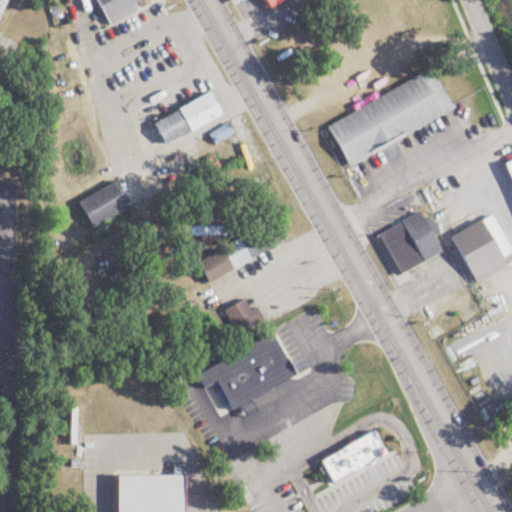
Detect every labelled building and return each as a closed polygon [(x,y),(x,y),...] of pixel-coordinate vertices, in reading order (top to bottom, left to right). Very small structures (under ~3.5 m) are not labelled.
[(98,0),(108,19),(146,0),(98,0)] [(262,0),(268,9),(281,0),(262,0)] [(346,166),(452,110),(430,69),(324,125),(346,166)] [(221,117),(211,93),(149,121),(160,145),(221,117)] [(87,228),(129,208),(116,180),(74,200),(87,228)] [(370,238),(392,280),(441,254),(419,212),(370,238)] [(505,267),(500,257),(508,253),(490,215),(449,236),(472,284),(505,267)] [(206,279),(249,264),(240,241),(198,257),(206,279)] [(256,308),(245,310),(244,303),(223,307),(228,333),(260,327),(256,308)] [(216,415),(294,381),(274,336),(197,371),(216,415)] [(330,485),(386,458),(375,433),(318,459),(330,485)] [(136,478),(116,478),(115,511),(129,511),(129,492),(136,492),(136,478)]
